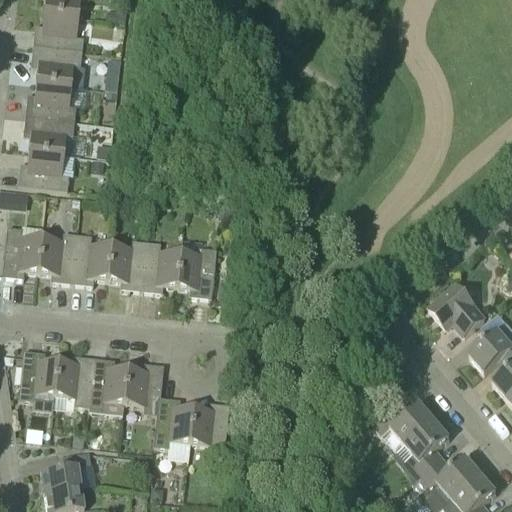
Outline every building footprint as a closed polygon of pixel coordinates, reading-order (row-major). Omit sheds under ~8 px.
[(44,6),(42,19),(77,23),(80,3),(87,4),(87,0),(37,0),(37,5),(44,6)] [(75,44),(77,23),(42,19),(41,33),(34,32),(32,53),(81,58),(82,44),(75,44)] [(79,73),(81,58),(32,53),(29,74),(37,75),(35,89),(70,92),(72,72),(79,73)] [(103,96),(115,97),(117,81),(105,80),(103,96)] [(68,113),(70,92),(35,89),(33,102),(26,101),(24,122),(74,128),(75,114),(68,113)] [(72,142),(74,128),(24,122),(22,143),(29,144),(28,158),(63,161),(65,141),(72,142)] [(95,152),(94,164),(106,165),(107,153),(95,152)] [(60,182),(63,161),(28,158),(26,171),(19,171),(17,192),(66,198),(68,183),(60,182)] [(102,177),(103,167),(91,166),(89,175),(102,177)] [(0,197),(0,213),(10,215),(11,199),(0,197)] [(168,215),(169,206),(161,205),(160,214),(168,215)] [(110,217),(111,209),(104,209),(103,216),(110,217)] [(228,222),(229,214),(219,213),(218,221),(228,222)] [(23,278),(37,280),(41,245),(20,243),(21,236),(6,234),(1,283),(23,285),(23,278)] [(61,247),(41,245),(37,280),(50,281),(50,288),(71,291),(76,241),(62,240),(61,247)] [(92,293),(93,286),(106,287),(110,252),(90,250),(90,243),(76,241),(71,291),(92,293)] [(106,287),(120,288),(119,296),(140,298),(145,249),(131,247),(130,254),(110,252),(106,287)] [(161,300),(162,293),(175,294),(179,259),(159,257),(159,250),(145,249),(140,298),(161,300)] [(200,262),(179,259),(175,294),(189,296),(188,303),(210,305),(215,256),(200,254),(200,262)] [(464,342),(484,326),(472,312),(474,310),(457,290),(428,315),(445,335),(452,328),(464,342)] [(511,336),(507,330),(498,320),(477,337),(485,347),(468,362),(484,380),(501,365),(511,354),(511,336)] [(511,354),(501,365),(509,374),(491,389),(507,407),(511,402),(511,354)] [(22,358),(21,364),(17,407),(32,408),(33,401),(53,404),(56,369),(43,367),(44,360),(22,358)] [(56,369),(53,404),(74,406),(73,413),(87,414),(92,365),(71,363),(70,370),(56,369)] [(92,365),(87,414),(101,416),(102,409),(123,411),(126,376),(113,375),(113,367),(92,365)] [(157,422),(159,404),(162,373),(140,370),(140,377),(126,376),(123,411),(143,413),(142,420),(156,422),(157,422)] [(179,406),(159,404),(157,422),(156,422),(152,453),(167,455),(168,448),(189,450),(193,415),(178,414),(179,406)] [(206,409),(205,416),(193,415),(189,450),(209,452),(208,459),(223,461),(228,412),(206,409)] [(401,424),(393,415),(372,432),(381,443),(390,435),(404,452),(433,427),(418,409),(401,424)] [(449,445),(433,427),(404,452),(419,469),(410,477),(419,487),(440,469),(432,460),(449,445)] [(82,453),(83,439),(73,438),(71,451),(82,453)] [(40,478),(43,500),(80,495),(76,473),(90,471),(88,459),(61,463),(63,475),(40,478)] [(448,478),(440,469),(419,487),(428,497),(436,489),(451,506),(480,481),(465,464),(448,478)] [(149,480),(151,469),(139,468),(138,479),(149,480)] [(480,511),(495,499),(480,481),(451,506),(455,511),(480,511)] [(150,493),(149,505),(161,506),(163,494),(150,493)] [(82,511),(80,495),(43,500),(44,511),(82,511)]
